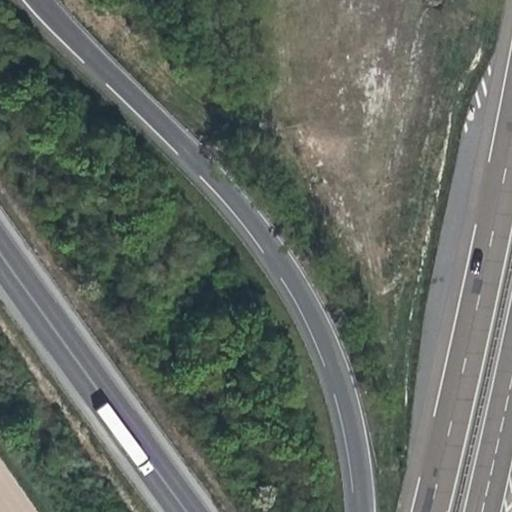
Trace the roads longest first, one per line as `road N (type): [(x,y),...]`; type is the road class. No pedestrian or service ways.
road 1 (motorway): [(52,0),(249,197),(285,253),(329,332),(355,410),(369,511)]
road 2 (motorway): [(511,167),(437,511)]
road 3 (primary): [(180,511),(0,262)]
road 4 (motorway): [(485,511),(511,392)]
